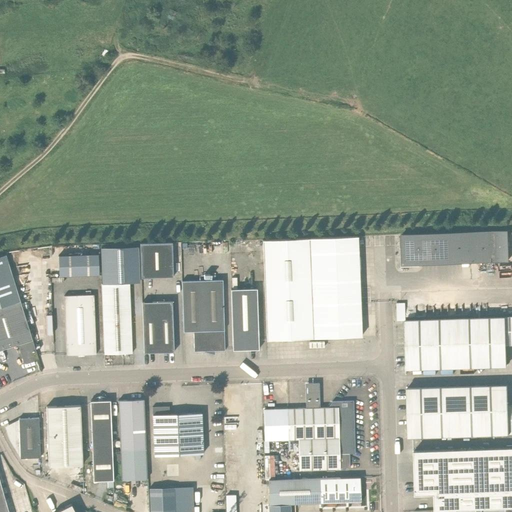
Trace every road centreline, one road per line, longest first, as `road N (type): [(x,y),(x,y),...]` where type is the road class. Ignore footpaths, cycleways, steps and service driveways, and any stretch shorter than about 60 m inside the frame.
road 1 (unclassified): [(0,405),(54,379),(389,369)]
road 2 (track): [(0,188),(122,57),(324,103)]
road 3 (unclassified): [(395,511),(389,369)]
road 4 (unclassified): [(114,511),(23,475),(0,441)]
